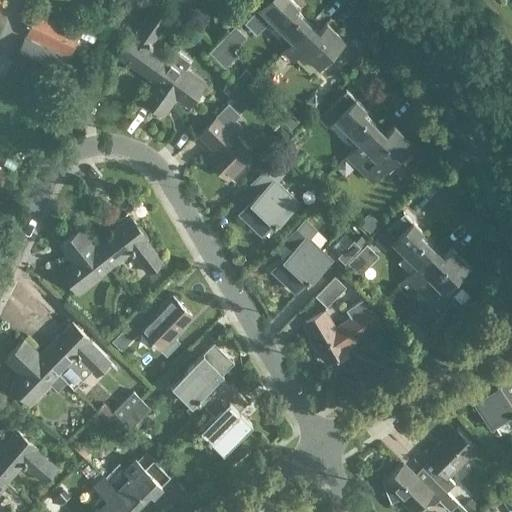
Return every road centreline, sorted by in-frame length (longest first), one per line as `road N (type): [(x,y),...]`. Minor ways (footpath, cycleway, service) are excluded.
road 1 (residential): [(0,268),(47,172),(68,152),(99,144),(131,152),(158,170),(319,448)]
road 2 (residential): [(511,219),(429,51),(390,0)]
road 3 (residential): [(319,448),(511,305)]
